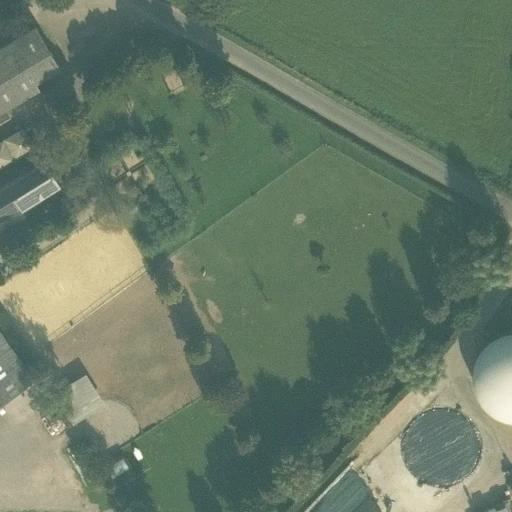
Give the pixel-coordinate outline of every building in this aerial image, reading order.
[(34,25),(0,45),(0,110),(38,88),(33,81),(58,67),(34,25)] [(21,128),(0,138),(0,156),(28,144),(21,128)] [(43,158),(6,181),(0,184),(0,201),(5,211),(17,203),(19,206),(57,182),(43,158)] [(0,229),(24,215),(19,206),(17,203),(5,211),(0,213),(0,229)] [(511,328),(501,331),(487,341),(477,355),(474,372),(477,390),(487,404),(502,413),(511,415),(511,328)] [(0,399),(32,377),(0,331),(0,399)] [(85,374),(56,393),(72,419),(102,399),(85,374)] [(450,470),(415,490),(422,504),(458,484),(450,470)] [(511,509),(508,499),(477,511),(505,511),(511,509)]
